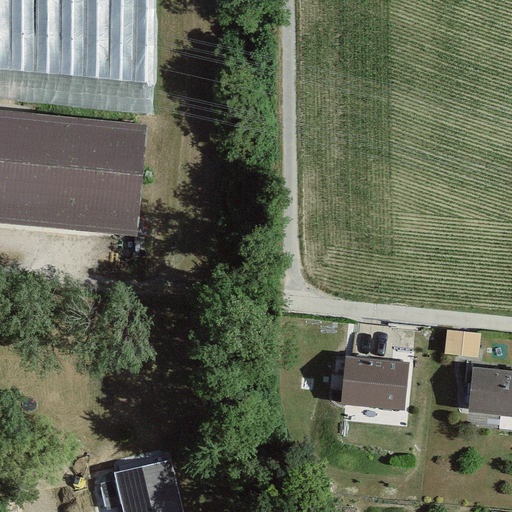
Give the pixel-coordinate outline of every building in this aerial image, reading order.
[(0,222),(141,231),(148,120),(0,110),(0,222)] [(448,333),(446,355),(475,357),(477,336),(448,333)] [(404,367),(345,362),(341,406),(400,411),(404,367)] [(511,377),(472,373),(468,414),(511,417),(511,377)] [(177,511),(167,464),(116,476),(124,511),(177,511)]
